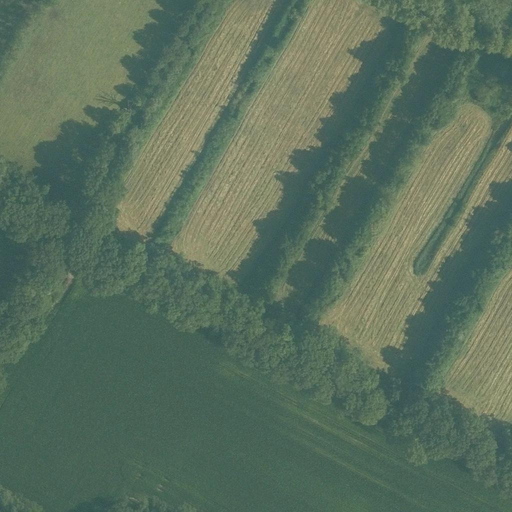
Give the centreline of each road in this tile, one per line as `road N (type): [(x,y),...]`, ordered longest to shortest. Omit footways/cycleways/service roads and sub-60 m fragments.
road 1 (track): [(511,460),(68,227)]
road 2 (track): [(68,227),(201,0)]
road 3 (track): [(68,227),(0,343)]
